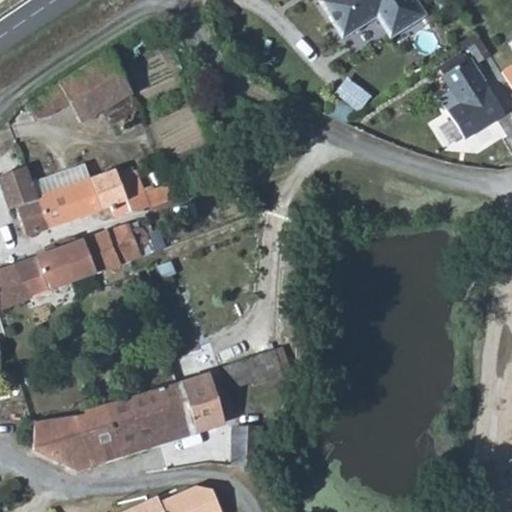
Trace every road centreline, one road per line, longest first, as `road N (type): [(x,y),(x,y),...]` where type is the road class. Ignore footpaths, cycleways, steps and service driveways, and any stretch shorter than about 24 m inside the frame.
road 1 (unclassified): [(163,0),(260,101),(382,159),(511,183)]
road 2 (residential): [(0,453),(43,477),(83,486),(213,479),(249,511)]
road 3 (track): [(477,511),(486,381),(511,288)]
road 4 (unclassified): [(0,99),(161,0)]
